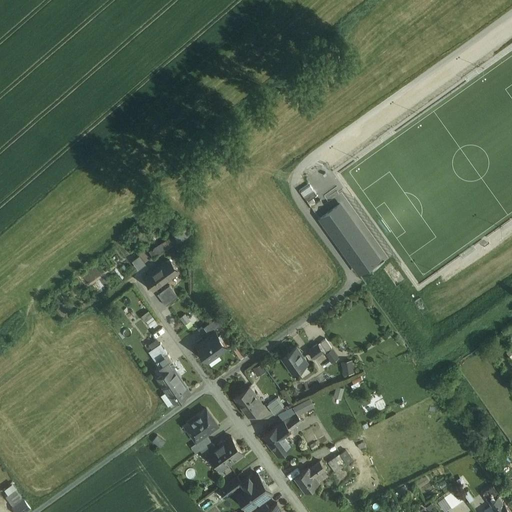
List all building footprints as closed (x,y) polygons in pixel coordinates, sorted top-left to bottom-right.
[(310,184),(301,190),(305,195),(314,188),(310,184)] [(314,188),(305,195),(308,200),(313,196),(317,193),(314,188)] [(317,201),(312,204),(315,210),(324,203),(321,198),(317,201)] [(340,203),(321,216),(360,272),(379,258),(357,226),(349,232),(346,228),(354,222),(340,203)] [(187,227),(166,240),(170,247),(191,234),(187,227)] [(166,240),(149,251),(153,258),(170,247),(166,240)] [(140,255),(133,260),(139,268),(146,263),(140,255)] [(169,259),(145,277),(154,289),(178,271),(169,259)] [(170,284),(158,293),(166,305),(179,295),(170,284)] [(143,314),(151,327),(158,323),(150,309),(143,314)] [(181,316),(186,324),(192,320),(186,312),(181,316)] [(220,331),(195,347),(206,364),(231,348),(220,331)] [(150,348),(161,342),(158,337),(147,343),(150,348)] [(150,351),(149,351),(156,361),(167,353),(161,343),(160,344),(161,344),(150,351)] [(320,344),(308,351),(313,358),(325,351),(320,344)] [(296,348),(281,358),(293,376),(308,366),(296,348)] [(325,354),(330,363),(337,359),(332,350),(325,354)] [(167,353),(156,361),(164,373),(173,366),(176,365),(168,353),(167,353)] [(257,375),(266,372),(264,363),(255,366),(257,375)] [(351,363),(344,364),(345,375),(352,375),(351,363)] [(164,373),(157,377),(167,391),(174,401),(174,402),(190,391),(173,366),(164,373)] [(334,396),(343,398),(345,387),(337,385),(334,396)] [(250,387),(234,397),(248,419),(264,408),(250,387)] [(167,391),(162,395),(169,405),(174,401),(167,391)] [(279,396),(268,403),(274,413),(285,406),(279,396)] [(311,397),(278,413),(283,420),(297,412),(298,414),(314,406),(311,397)] [(208,409),(183,427),(196,444),(220,426),(208,409)] [(283,420),(263,434),(278,455),(292,444),(285,434),(303,420),(298,414),(297,412),(283,420)] [(159,434),(154,440),(162,446),(166,440),(159,434)] [(233,437),(206,456),(219,474),(246,454),(233,437)] [(348,450),(328,462),(335,473),(355,461),(348,450)] [(326,472),(320,463),(296,478),(308,495),(318,488),(313,480),(326,472)] [(236,490),(232,485),(243,478),(238,471),(218,484),(226,496),(236,490)] [(260,474),(235,494),(249,511),(250,511),(275,493),(260,474)] [(18,511),(25,511),(32,508),(15,481),(3,488),(18,511)] [(456,488),(445,496),(452,506),(463,498),(456,488)] [(474,499),(468,490),(464,493),(470,502),(474,499)] [(499,495),(490,501),(495,509),(490,511),(511,511),(504,502),(499,495)] [(284,511),(278,502),(264,511),(284,511)]
